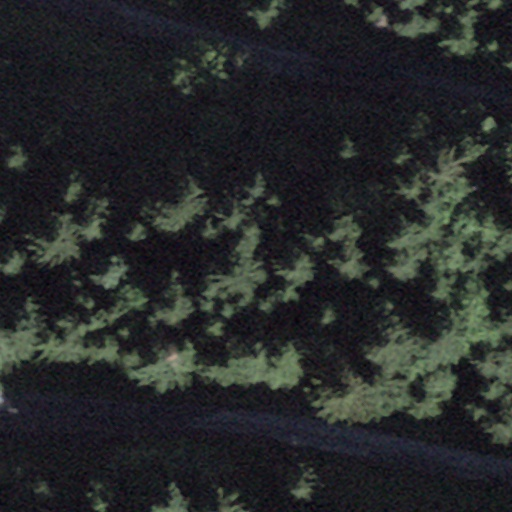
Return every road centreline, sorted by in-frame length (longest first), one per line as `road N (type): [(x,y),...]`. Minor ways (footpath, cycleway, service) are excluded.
road 1 (unclassified): [(0,416),(220,423),(511,471)]
road 2 (unclassified): [(511,104),(252,60),(68,0)]
